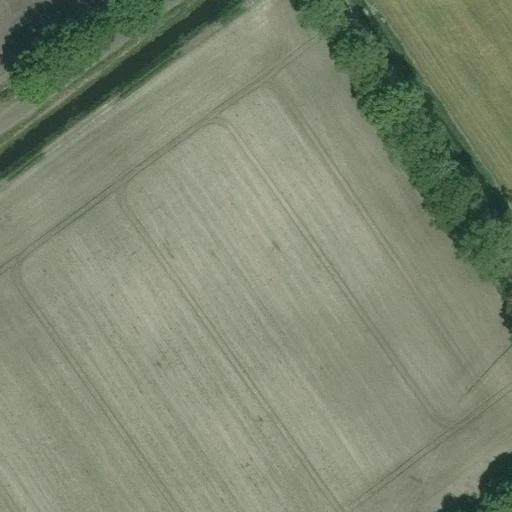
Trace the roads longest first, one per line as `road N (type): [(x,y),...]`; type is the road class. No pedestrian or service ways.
road 1 (unclassified): [(511,274),(325,0)]
road 2 (unclassified): [(0,138),(180,0)]
